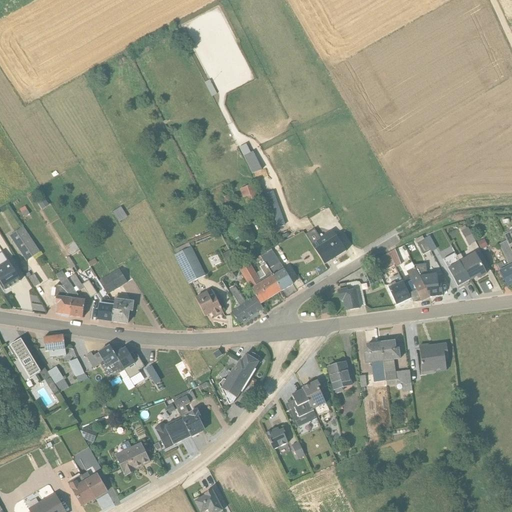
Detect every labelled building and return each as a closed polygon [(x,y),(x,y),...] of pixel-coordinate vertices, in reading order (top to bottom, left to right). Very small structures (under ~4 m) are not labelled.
[(217,94),(209,81),(204,84),(211,97),(217,94)] [(246,145),(238,149),(252,174),(261,171),(253,153),(250,154),(246,145)] [(254,184),(239,189),(242,198),(244,198),(248,209),(261,204),(254,184)] [(261,196),(272,230),(285,226),(273,192),(261,196)] [(48,206),(42,197),(36,201),(42,210),(48,206)] [(126,217),(120,207),(112,212),(119,222),(126,217)] [(23,227),(9,236),(26,262),(33,257),(34,259),(42,254),(40,252),(40,253),(23,227)] [(464,227),(459,230),(468,246),(475,243),(467,228),(466,229),(464,227)] [(511,229),(511,228),(509,229),(510,230),(502,234),(506,242),(509,248),(511,246),(511,229)] [(314,230),(305,236),(324,266),(331,261),(331,260),(336,257),(337,257),(346,252),(332,231),(319,238),(314,230)] [(424,240),(422,237),(415,241),(423,256),(429,252),(424,240)] [(429,252),(431,253),(436,249),(429,237),(424,240),(429,252)] [(483,240),(477,243),(481,251),(482,250),(483,252),(486,250),(486,248),(487,247),(483,240)] [(509,248),(506,242),(498,245),(508,264),(503,266),(501,263),(497,265),(500,271),(498,272),(506,288),(508,288),(511,285),(511,253),(511,252),(509,248)] [(205,276),(188,243),(174,250),(176,254),(174,256),(188,284),(205,276)] [(260,257),(281,292),(292,285),(293,285),(272,251),(271,250),(260,257)] [(240,269),(230,251),(223,255),(233,273),(240,269)] [(403,271),(395,251),(388,255),(397,274),(403,271)] [(2,253),(0,254),(0,281),(6,290),(20,281),(2,253)] [(456,257),(454,254),(442,261),(457,288),(469,281),(456,257)] [(460,255),(456,257),(469,281),(476,277),(478,279),(485,275),(474,254),(463,260),(460,255)] [(387,287),(396,306),(410,299),(402,283),(397,274),(388,255),(372,262),(376,271),(383,268),(392,284),(387,287)] [(75,268),(69,257),(66,259),(72,270),(75,268)] [(260,305),(281,292),(260,257),(258,258),(259,261),(256,263),(261,270),(256,274),(247,260),(238,266),(260,305)] [(410,299),(412,304),(421,303),(430,298),(413,266),(411,263),(403,267),(409,279),(402,283),(410,299)] [(426,264),(413,266),(430,298),(442,297),(440,282),(438,282),(437,274),(427,275),(426,264)] [(119,270),(99,282),(99,283),(107,295),(127,283),(119,270)] [(75,275),(68,280),(61,271),(56,275),(63,286),(72,299),(69,317),(82,318),(85,300),(81,300),(76,293),(83,289),(81,284),(75,275)] [(302,278),(305,283),(314,277),(311,272),(302,278)] [(28,273),(25,275),(33,288),(40,284),(34,274),(30,276),(28,273)] [(100,302),(98,321),(112,323),(114,302),(111,301),(107,295),(99,283),(89,286),(87,282),(81,284),(90,299),(101,295),(104,300),(101,300),(101,302),(100,302)] [(356,283),(337,287),(340,301),(343,300),(346,312),(359,309),(359,307),(365,306),(360,286),(359,283),(356,283)] [(63,286),(56,285),(54,297),(55,297),(55,305),(57,305),(56,315),(69,317),(72,299),(63,286)] [(232,314),(239,325),(262,309),(255,296),(246,303),(235,287),(233,287),(229,290),(240,308),(232,314)] [(195,298),(204,317),(211,314),(214,319),(223,314),(216,299),(217,299),(213,291),(211,290),(195,298)] [(129,301),(128,298),(115,296),(112,323),(127,325),(128,317),(131,318),(134,302),(129,301)] [(321,315),(328,314),(327,304),(320,305),(321,315)] [(63,336),(43,339),(45,352),(48,352),(49,358),(66,356),(63,336)] [(21,340),(8,348),(10,352),(8,354),(10,358),(13,357),(16,361),(18,360),(30,379),(40,372),(21,340)] [(400,361),(399,349),(396,349),(395,341),(380,343),(386,387),(397,385),(397,384),(402,384),(403,393),(412,392),(409,371),(395,373),(394,361),(400,361)] [(386,387),(380,343),(365,345),(366,354),(363,355),(364,365),(371,364),(372,375),(359,377),(361,392),(369,391),(368,387),(372,387),(372,389),(386,387)] [(446,345),(428,347),(428,346),(419,347),(423,376),(434,375),(434,374),(446,372),(445,359),(448,358),(446,345)] [(109,347),(98,354),(104,363),(100,365),(107,376),(117,370),(119,373),(119,374),(122,380),(128,377),(115,355),(109,347)] [(139,374),(138,371),(144,368),(134,351),(129,354),(125,348),(115,355),(128,377),(129,380),(139,374)] [(231,374),(248,384),(256,371),(254,370),(258,363),(253,359),(255,355),(252,354),(250,354),(247,356),(246,355),(241,362),(240,361),(234,370),(233,370),(231,374)] [(77,359),(68,363),(75,378),(78,384),(88,379),(84,374),(77,359)] [(153,363),(147,367),(156,382),(162,378),(153,363)] [(343,388),(351,386),(345,364),(327,368),(335,394),(344,392),(343,388)] [(68,388),(56,367),(47,373),(60,393),(68,388)] [(248,384),(231,374),(226,381),(223,380),(218,385),(229,406),(233,403),(240,393),(242,394),(248,384)] [(56,389),(50,378),(44,382),(51,392),(56,389)] [(322,392),(317,382),(302,389),(316,417),(329,412),(320,394),(322,392)] [(198,387),(200,392),(208,387),(205,383),(198,387)] [(285,406),(296,429),(317,419),(316,417),(302,389),(301,389),(302,391),(291,396),(294,402),(285,406)] [(196,400),(190,390),(172,399),(181,418),(191,437),(205,430),(200,421),(202,420),(197,409),(189,413),(185,407),(190,405),(189,403),(196,400)] [(164,424),(154,429),(165,450),(191,437),(181,418),(165,426),(164,424)] [(272,451),(288,444),(285,437),(286,436),(283,430),(279,431),(278,429),(265,435),(272,451)] [(92,441),(95,433),(86,430),(83,438),(92,441)] [(150,464),(141,443),(130,448),(127,442),(119,446),(122,452),(114,456),(124,478),(137,472),(137,470),(150,464)] [(305,457),(298,443),(291,446),(298,460),(305,457)] [(87,473),(81,476),(95,500),(107,493),(97,474),(90,478),(87,473)] [(95,500),(81,476),(68,484),(81,508),(95,500)] [(204,497),(194,502),(198,511),(220,511),(222,511),(212,491),(203,495),(204,497)] [(28,511),(65,511),(55,494),(28,510),(28,511)]
